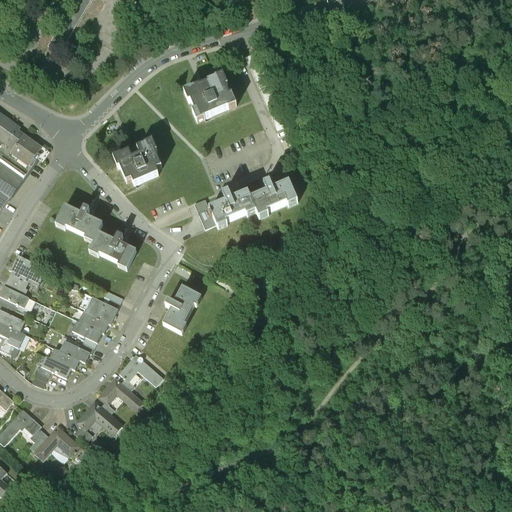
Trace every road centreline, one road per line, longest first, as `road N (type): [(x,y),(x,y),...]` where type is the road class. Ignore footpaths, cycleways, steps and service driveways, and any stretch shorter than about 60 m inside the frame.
road 1 (track): [(511,181),(450,251),(424,301),(351,367),(296,439),(188,482),(170,511)]
road 2 (residential): [(0,370),(41,398),(76,394),(114,358),(175,247),(121,207),(83,161)]
road 3 (residential): [(358,0),(175,49),(71,139)]
road 4 (unknown): [(178,491),(183,460),(243,403),(313,261)]
road 5 (unknown): [(511,76),(409,146),(357,212)]
road 6 (unknown): [(511,406),(464,415),(417,308)]
road 7 (residential): [(71,139),(0,258)]
